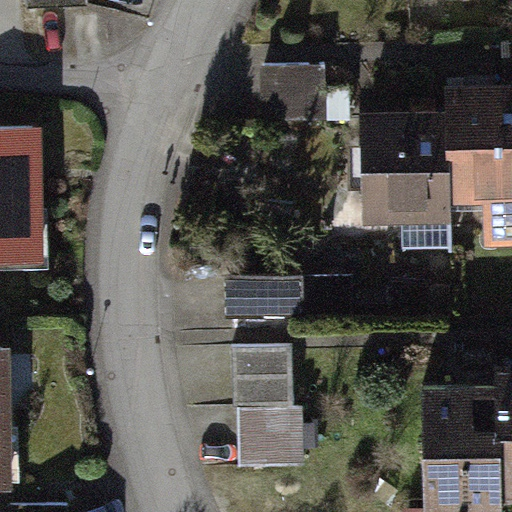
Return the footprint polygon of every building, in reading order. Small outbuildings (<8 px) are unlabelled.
[(92,0),(28,0),(29,15),(93,11),(92,0)] [(328,65),(262,69),(265,126),(331,122),(328,65)] [(432,105),(357,111),(365,226),(445,220),(444,205),(481,202),(485,254),(511,251),(511,83),(431,89),(432,105)] [(37,126),(0,127),(0,260),(43,258),(37,126)] [(356,275),(229,278),(230,320),(357,317),(356,275)] [(5,345),(0,345),(0,494),(9,495),(5,345)] [(291,352),(235,355),(240,469),(305,466),(303,408),(294,408),(291,352)] [(490,380),(410,385),(417,511),(500,511),(500,501),(511,500),(511,366),(489,368),(490,380)]
